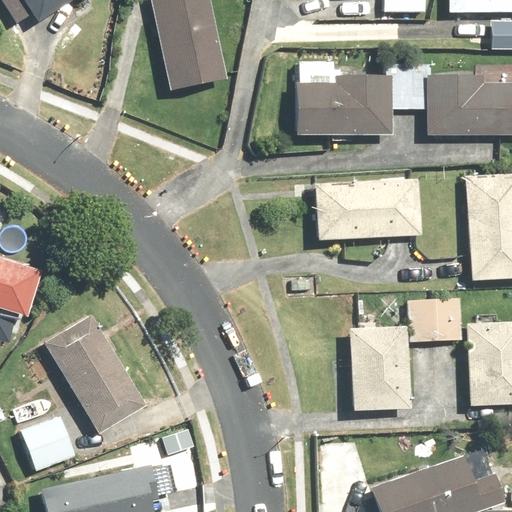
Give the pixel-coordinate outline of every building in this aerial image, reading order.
[(0,0),(0,20),(15,43),(80,0),(0,0)] [(204,0),(137,0),(160,102),(223,89),(204,0)] [(421,0),(376,0),(376,18),(421,19),(421,0)] [(511,0),(439,0),(440,18),(511,19),(511,0)] [(432,65),(383,65),(383,117),(417,117),(417,145),(511,145),(511,85),(432,85),(432,65)] [(285,66),(285,148),(378,148),(378,84),(332,84),(332,66),(285,66)] [(511,179),(460,180),(460,287),(511,287),(511,179)] [(413,184),(305,189),(308,250),(415,245),(413,184)] [(0,252),(0,307),(23,314),(38,264),(0,252)] [(405,302),(404,348),(455,348),(455,303),(405,302)] [(0,337),(10,340),(15,317),(0,313),(0,337)] [(88,322),(36,351),(87,439),(138,410),(88,322)] [(511,327),(459,327),(458,413),(511,413),(511,327)] [(343,333),(343,420),(400,421),(401,334),(343,333)] [(55,420),(10,438),(26,479),(71,461),(55,420)] [(482,454),(358,498),(363,511),(501,511),(502,510),(482,454)] [(153,511),(142,470),(32,499),(35,511),(153,511)]
